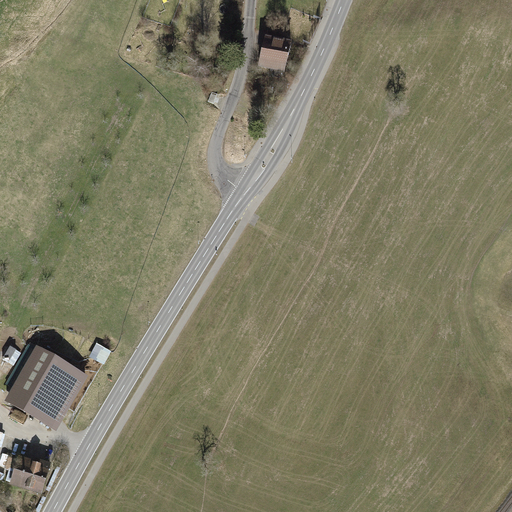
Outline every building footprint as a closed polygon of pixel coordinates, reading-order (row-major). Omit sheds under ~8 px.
[(266,39),(260,69),(284,75),(291,45),(266,39)] [(208,102),(214,104),(218,95),(212,93),(208,102)] [(89,361),(104,369),(112,356),(97,347),(89,361)] [(36,352),(8,401),(57,428),(85,379),(36,352)] [(5,468),(15,471),(45,480),(49,467),(19,458),(18,461),(8,459),(5,468)] [(41,494),(45,480),(15,471),(11,485),(41,494)]
